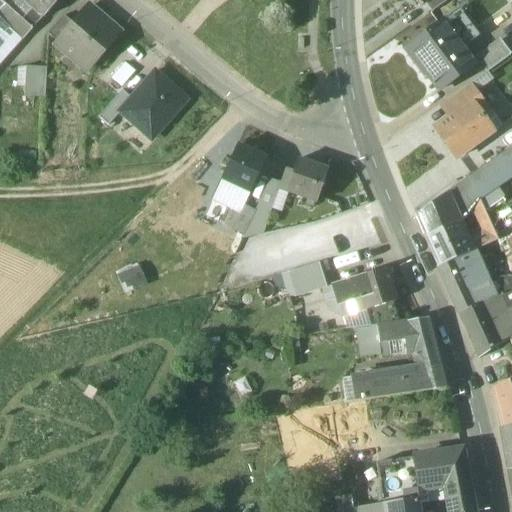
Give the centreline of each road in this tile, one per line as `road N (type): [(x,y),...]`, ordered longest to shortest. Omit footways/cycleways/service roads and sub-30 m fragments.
road 1 (secondary): [(495,511),(463,372),(362,126)]
road 2 (track): [(247,102),(0,348)]
road 3 (residential): [(362,126),(290,127),(247,102),(127,0)]
road 4 (track): [(0,187),(173,173)]
road 5 (secondary): [(362,126),(345,52),(344,0)]
